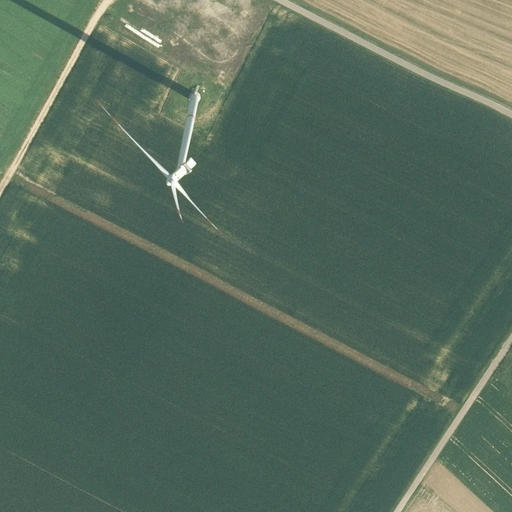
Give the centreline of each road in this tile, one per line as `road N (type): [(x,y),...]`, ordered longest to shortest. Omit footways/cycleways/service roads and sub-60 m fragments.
road 1 (unclassified): [(511,116),(274,0)]
road 2 (track): [(399,511),(511,341)]
